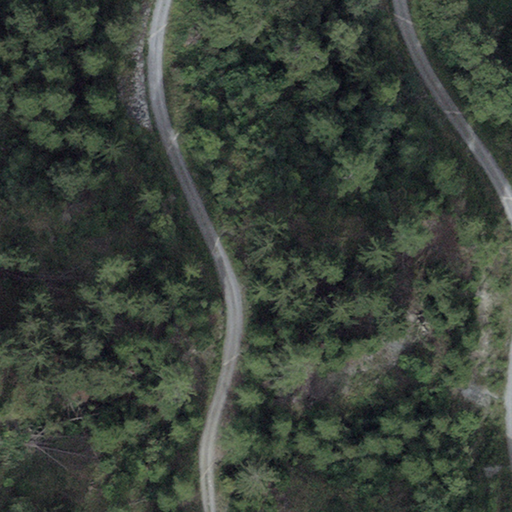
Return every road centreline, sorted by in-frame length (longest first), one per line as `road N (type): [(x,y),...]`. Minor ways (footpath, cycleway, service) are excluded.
road 1 (track): [(221,511),(216,448),(237,293),(180,169),(160,94),(168,0)]
road 2 (track): [(405,0),(412,39),(511,184)]
